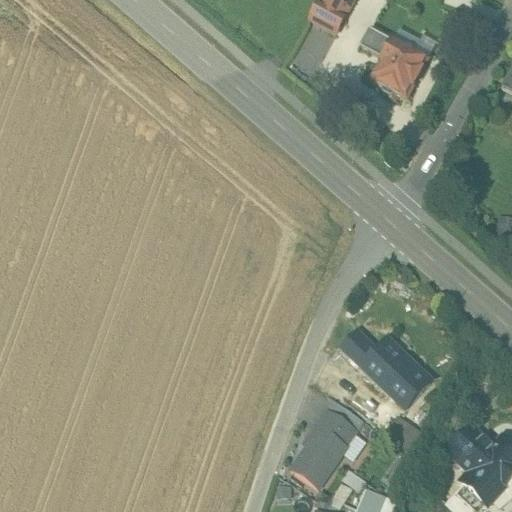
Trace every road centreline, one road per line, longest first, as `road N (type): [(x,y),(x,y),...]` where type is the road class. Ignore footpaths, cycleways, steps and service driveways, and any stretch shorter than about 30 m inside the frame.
road 1 (primary): [(391,225),(134,0)]
road 2 (unclassified): [(391,225),(309,345),(252,511)]
road 3 (residential): [(511,17),(391,225)]
road 4 (primary): [(511,331),(391,225)]
